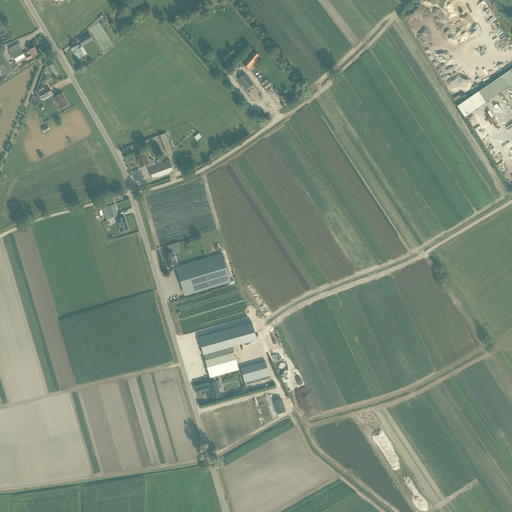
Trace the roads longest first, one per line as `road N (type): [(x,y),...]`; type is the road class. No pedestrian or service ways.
road 1 (unclassified): [(223,511),(128,189),(25,0)]
road 2 (track): [(0,237),(196,174),(312,97)]
